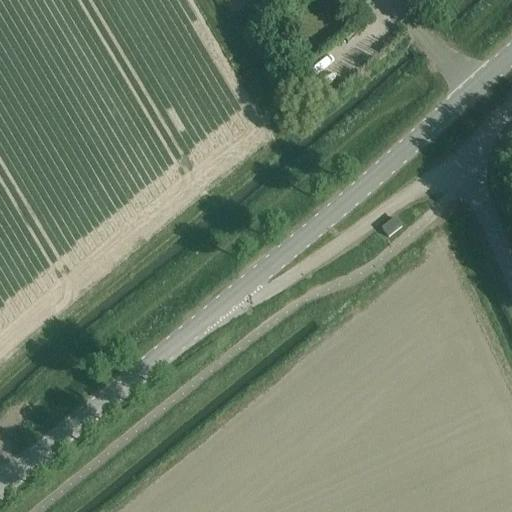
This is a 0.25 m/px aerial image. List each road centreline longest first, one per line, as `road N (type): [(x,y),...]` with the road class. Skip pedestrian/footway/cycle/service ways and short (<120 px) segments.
road 1 (tertiary): [(198,325),(511,57)]
road 2 (tertiary): [(198,325),(268,293),(456,162)]
road 3 (tertiary): [(0,488),(198,325)]
road 4 (unclassified): [(511,272),(456,162)]
